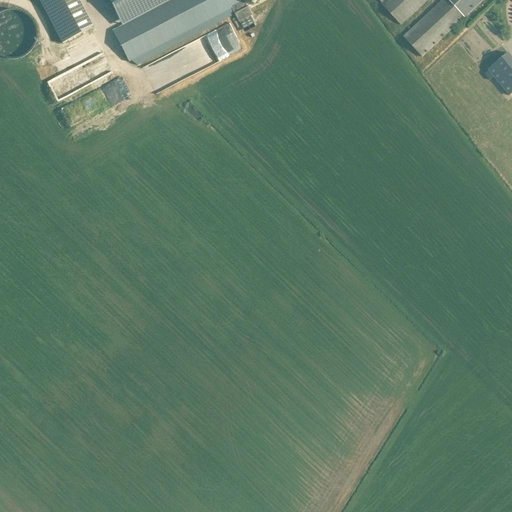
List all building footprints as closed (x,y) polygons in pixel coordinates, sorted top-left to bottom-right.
[(38,0),(61,44),(93,27),(79,0),(38,0)] [(165,0),(108,0),(121,23),(165,0)] [(169,0),(122,25),(113,30),(129,62),(131,61),(137,66),(234,15),(239,22),(251,16),(244,2),(247,0),(169,0)] [(443,0),(404,37),(422,57),(465,18),(483,0),(386,0),(382,4),(401,25),(428,0),(443,0)] [(34,38),(34,33),(33,29),(31,25),(28,22),(25,19),(22,16),(18,15),(14,14),(9,14),(5,15),(1,16),(0,16),(0,56),(3,58),(8,60),(13,60),(18,59),(22,57),(26,54),(29,51),(32,47),(33,42),(34,38)] [(163,87),(242,51),(232,28),(186,49),(185,48),(145,66),(150,75),(157,71),(159,75),(158,76),(163,87)] [(485,74),(490,81),(490,80),(494,77),(510,95),(511,93),(511,56),(509,52),(488,69),(489,71),(485,74)]
